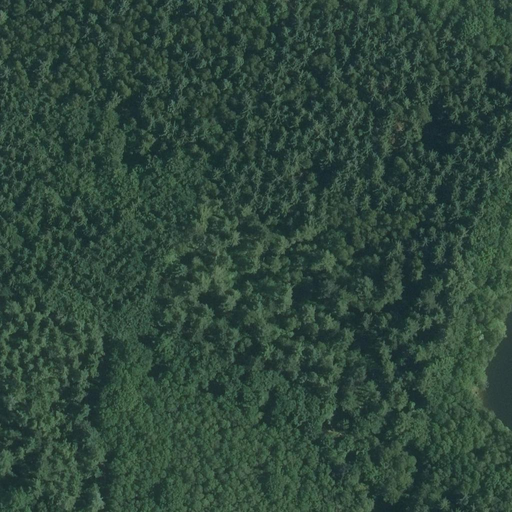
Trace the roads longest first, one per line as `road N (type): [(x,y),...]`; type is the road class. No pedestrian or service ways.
road 1 (track): [(511,196),(400,511)]
road 2 (track): [(105,511),(97,418),(124,345)]
